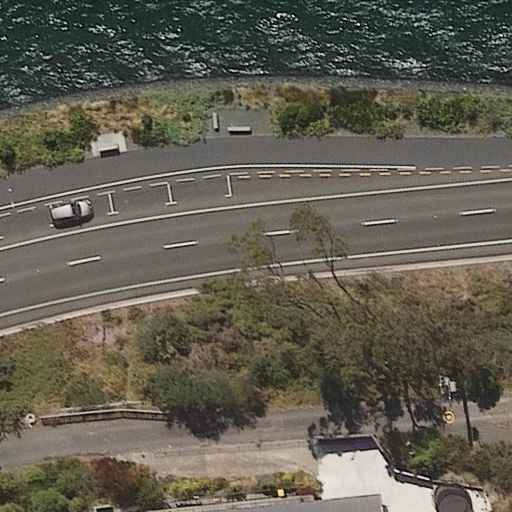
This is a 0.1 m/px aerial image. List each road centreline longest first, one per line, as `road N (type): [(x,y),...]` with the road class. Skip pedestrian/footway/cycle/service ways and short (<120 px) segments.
road 1 (secondary): [(511,208),(285,230),(0,279)]
road 2 (residential): [(0,469),(458,410),(511,411)]
